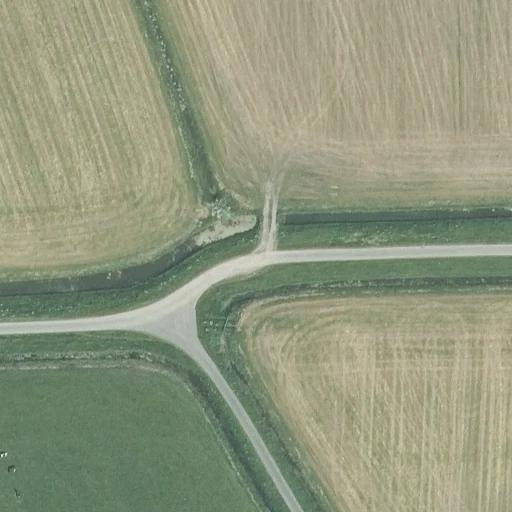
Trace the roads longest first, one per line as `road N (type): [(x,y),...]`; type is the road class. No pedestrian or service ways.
road 1 (unclassified): [(296,511),(168,315)]
road 2 (unclassified): [(0,329),(168,315)]
